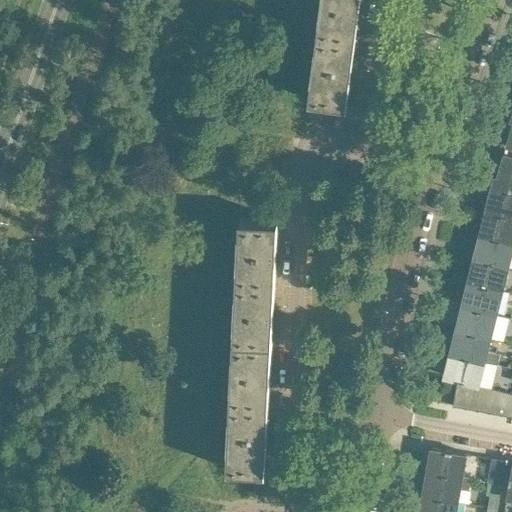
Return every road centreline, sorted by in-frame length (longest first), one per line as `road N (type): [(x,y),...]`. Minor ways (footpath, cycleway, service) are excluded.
road 1 (unclassified): [(380,411),(292,392),(304,155),(326,139),(430,168)]
road 2 (residential): [(380,411),(430,168)]
road 3 (tertiary): [(0,170),(54,0)]
road 4 (unclassified): [(453,105),(373,74),(381,0)]
road 5 (residential): [(511,436),(380,411)]
